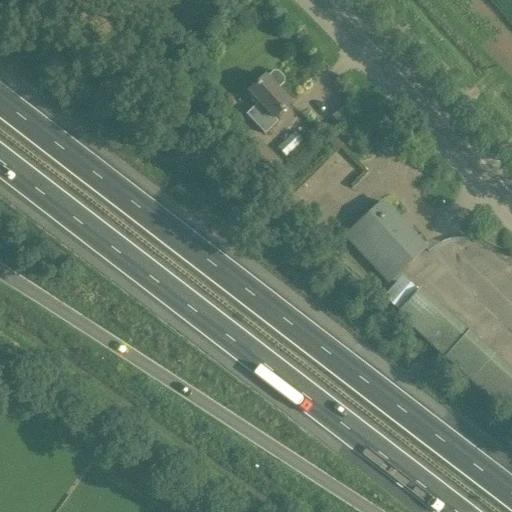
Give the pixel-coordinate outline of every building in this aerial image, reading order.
[(265,78),(264,77),(247,92),(257,103),(245,115),(263,135),(276,123),(273,120),(289,104),(276,90),(283,84),(283,79),(275,71),(271,72),(265,78)] [(344,106),(330,117),(337,125),(351,114),(344,106)] [(280,163),(257,139),(237,157),(260,181),(280,163)] [(391,281),(429,243),(383,197),(345,235),(391,281)] [(511,413),(511,366),(404,273),(380,300),(511,413)]
